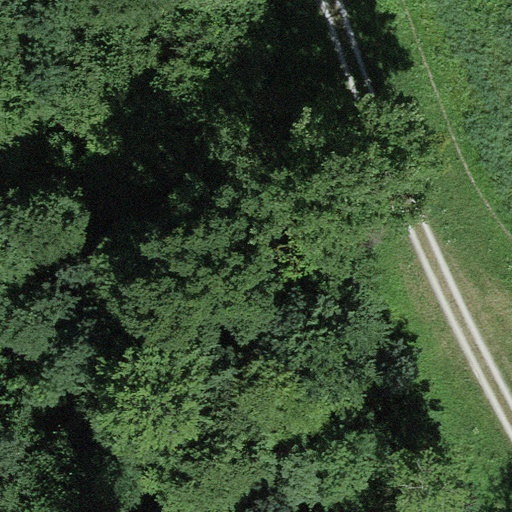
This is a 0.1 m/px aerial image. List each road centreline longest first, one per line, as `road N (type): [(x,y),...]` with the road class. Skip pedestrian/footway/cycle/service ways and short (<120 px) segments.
road 1 (track): [(334,0),(447,288),(511,421)]
road 2 (track): [(110,511),(64,456),(0,352)]
